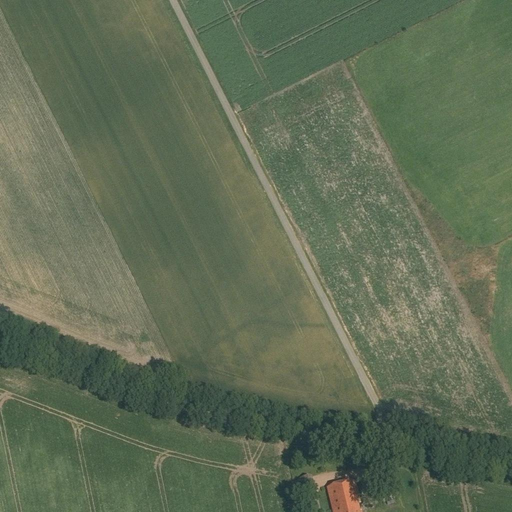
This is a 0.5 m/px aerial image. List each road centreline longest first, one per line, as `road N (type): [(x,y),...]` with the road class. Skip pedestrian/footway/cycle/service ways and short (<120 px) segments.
road 1 (unclassified): [(394,449),(172,0)]
road 2 (unclassified): [(0,340),(186,408),(394,449)]
road 3 (unclassified): [(511,473),(394,449)]
